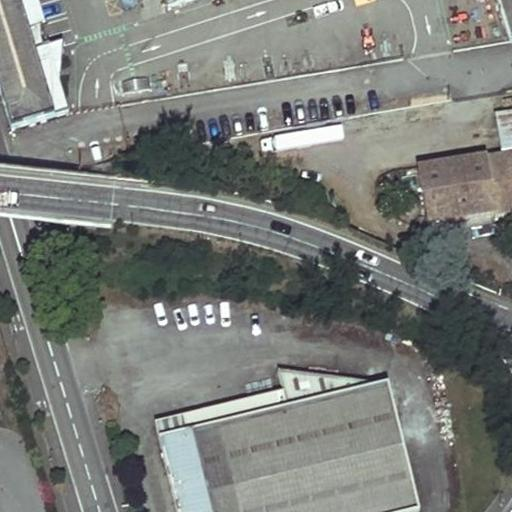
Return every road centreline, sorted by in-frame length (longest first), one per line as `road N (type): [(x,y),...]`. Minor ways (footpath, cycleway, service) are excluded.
road 1 (unknown): [(0,154),(511,71)]
road 2 (tertiary): [(420,291),(216,221),(0,196)]
road 3 (residential): [(0,181),(100,511)]
